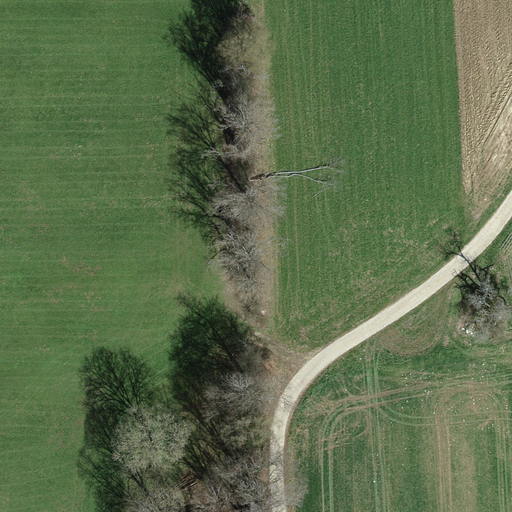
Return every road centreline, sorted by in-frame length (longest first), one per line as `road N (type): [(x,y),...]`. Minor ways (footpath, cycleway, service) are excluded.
road 1 (track): [(511,208),(498,232),(282,392),(288,511)]
road 2 (track): [(282,392),(256,0)]
